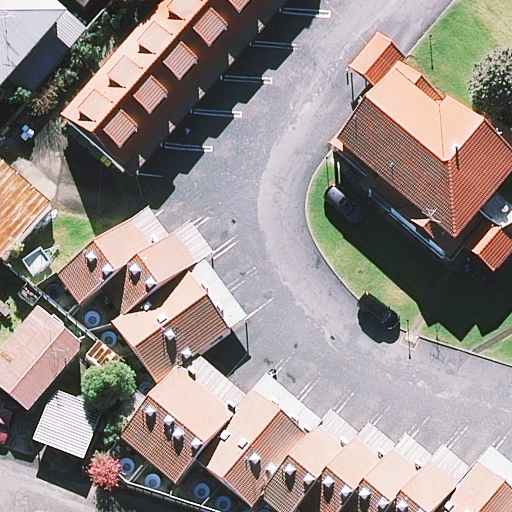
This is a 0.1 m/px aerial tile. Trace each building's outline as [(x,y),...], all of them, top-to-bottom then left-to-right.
[(0,0),(0,92),(60,24),(32,0),(0,0)] [(511,511),(511,90),(404,0),(121,0),(88,36),(0,138),(0,275),(122,371),(86,456),(129,493),(187,511),(511,511)] [(44,0),(88,36),(121,0),(44,0)] [(37,313),(0,353),(0,401),(22,421),(82,354),(37,313)] [(101,416),(53,396),(34,444),(82,463),(101,416)]
